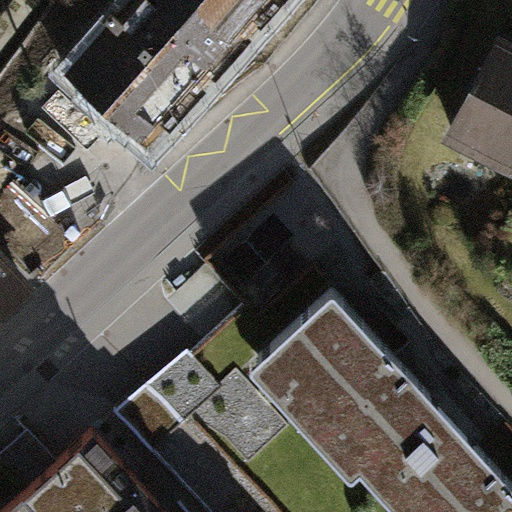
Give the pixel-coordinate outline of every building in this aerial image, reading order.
[(134,0),(55,89),(143,167),(292,0),(134,0)] [(511,51),(496,44),(439,162),(511,197),(511,51)] [(0,254),(0,328),(37,294),(0,254)] [(507,511),(314,311),(226,395),(338,511),(507,511)] [(159,450),(190,415),(149,379),(118,415),(159,450)] [(143,511),(86,452),(23,511),(143,511)]
